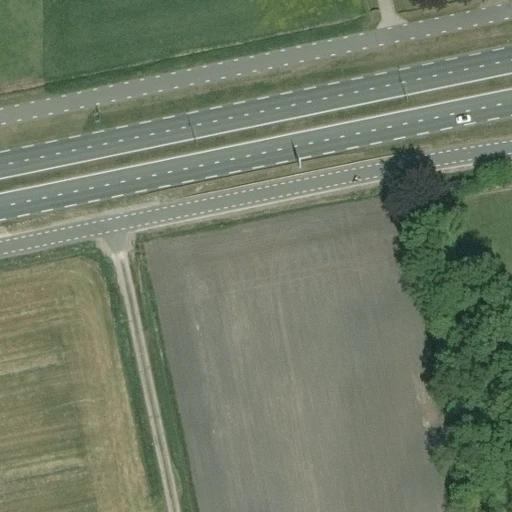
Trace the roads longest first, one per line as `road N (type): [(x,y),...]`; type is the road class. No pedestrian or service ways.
road 1 (primary): [(511,60),(0,167)]
road 2 (unclassified): [(0,119),(511,14)]
road 3 (primary): [(0,209),(511,105)]
road 4 (unclassified): [(0,249),(511,150)]
